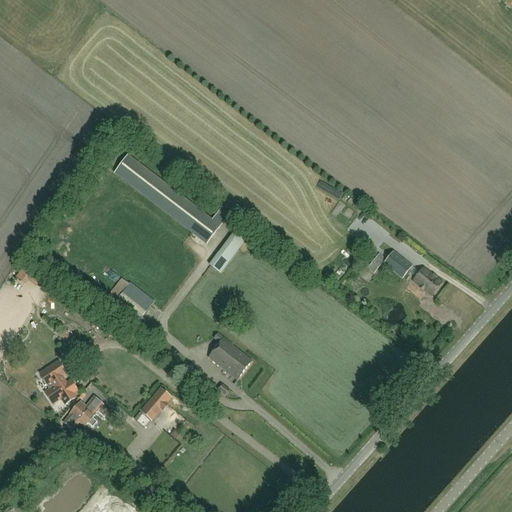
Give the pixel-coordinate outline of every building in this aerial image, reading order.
[(206,246),(225,222),(216,216),(212,220),(128,156),(113,175),(206,246)] [(213,267),(222,273),(248,236),(238,229),(213,267)] [(393,250),(404,256),(406,252),(396,246),(393,250)] [(402,280),(412,268),(394,252),(383,265),(402,280)] [(378,269),(382,263),(376,258),(371,264),(378,269)] [(28,280),(36,287),(43,278),(26,264),(16,277),(25,284),(28,280)] [(431,297),(443,284),(424,269),(413,282),(431,297)] [(137,325),(140,320),(154,303),(130,285),(112,306),(137,325)] [(236,381),(251,363),(237,352),(238,351),(224,339),(208,358),(236,381)] [(58,364),(40,376),(47,387),(50,385),(53,390),(47,394),(55,405),(61,401),(64,406),(75,399),(61,378),(65,375),(58,364)] [(168,406),(166,405),(171,399),(160,389),(141,412),(152,421),(161,410),(163,411),(168,406)] [(70,415),(70,416),(63,424),(72,432),(79,423),(85,428),(88,425),(93,429),(97,424),(93,419),(96,416),(96,415),(104,406),(95,398),(87,407),(81,402),(70,415)] [(176,437),(186,426),(179,420),(169,431),(176,437)]
